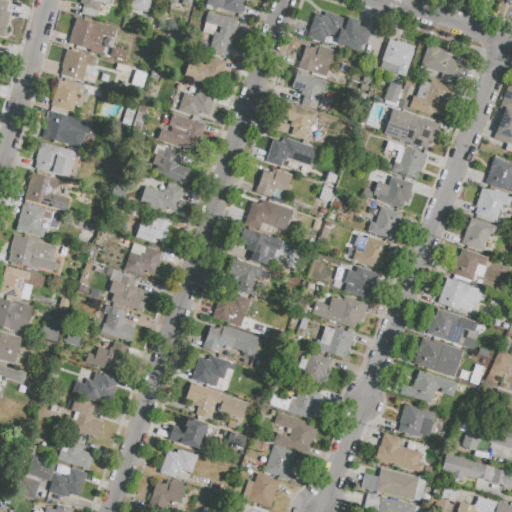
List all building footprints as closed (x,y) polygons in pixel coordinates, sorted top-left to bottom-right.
[(10,13),(4,38),(0,37),(0,0),(9,2),(6,12),(10,13)] [(79,4),(79,0),(112,0),(111,5),(100,2),(95,18),(81,14),(83,6),(79,4)] [(129,8),(131,0),(151,0),(148,13),(129,8)] [(257,18),(211,7),(210,11),(205,9),(205,6),(196,4),(197,0),(246,0),(245,7),(258,11),(257,18)] [(306,38),(314,14),(324,17),(326,12),(347,19),(347,18),(359,21),(357,26),(370,30),(365,45),(361,44),(359,51),(335,44),(337,38),(329,35),(328,38),(325,37),(323,44),(306,38)] [(208,13),(238,20),(231,46),(227,45),(225,54),(209,50),(213,35),(203,33),(208,13)] [(68,44),(75,19),(96,25),(96,24),(116,29),(113,39),(103,36),(100,46),(92,44),(90,50),(68,44)] [(379,69),(388,40),(396,42),(396,41),(414,47),(405,77),(379,69)] [(298,68),(305,47),(313,49),(314,45),(318,46),(319,46),(334,51),(325,78),(298,68)] [(459,79),(420,66),(427,45),(444,51),(443,54),(449,56),(448,59),(453,61),(455,58),(465,62),(459,79)] [(112,48),(126,52),(123,61),(109,57),(112,48)] [(66,50),(96,58),(94,67),(86,65),(82,81),(60,76),(66,50)] [(208,86),(188,80),(194,62),(205,65),(206,63),(209,64),(211,57),(227,62),(220,85),(209,82),(208,86)] [(131,85),(136,71),(147,74),(143,88),(131,85)] [(296,72),(326,83),(323,93),(321,92),(315,108),(302,104),(304,97),(301,95),(302,92),(291,88),(296,72)] [(73,113),(51,107),(58,80),(83,87),(84,85),(97,88),(95,97),(82,93),(81,97),(77,96),(73,113)] [(431,80),(453,88),(443,117),(432,113),(432,115),(409,108),(413,96),(415,97),(421,81),(430,84),(431,80)] [(500,108),(510,82),(511,82),(511,153),(504,150),(507,145),(493,139),(504,110),(500,108)] [(383,100),(388,86),(399,90),(399,92),(401,93),(397,105),(383,100)] [(198,117),(177,111),(183,93),(194,97),(195,94),(198,94),(200,88),(216,93),(208,117),(199,113),(198,117)] [(408,101),(405,110),(397,107),(400,99),(408,101)] [(149,103),(139,133),(131,130),(141,101),(149,103)] [(285,102),(316,113),(313,123),(311,122),(305,140),(291,135),(293,128),(290,126),(291,122),(280,118),(285,102)] [(123,118),(127,106),(136,108),(132,121),(123,118)] [(391,109),(440,125),(437,134),(434,133),(431,142),(428,141),(425,149),(383,135),(391,109)] [(79,148),(41,139),(48,112),(80,120),(78,128),(68,126),(68,128),(83,132),(79,148)] [(172,114),(204,125),(198,145),(190,143),(189,145),(188,145),(187,149),(183,148),(182,149),(158,141),(159,140),(162,129),(170,132),(172,127),(168,126),(172,114)] [(283,138),(315,148),(309,166),(286,159),(286,161),(283,160),(280,167),(266,162),(273,139),(282,142),(283,138)] [(40,143),(70,151),(67,159),(72,160),(68,178),(33,169),(40,143)] [(156,145),(179,153),(177,160),(181,161),(179,165),(191,169),(185,186),(160,178),(163,169),(152,165),(155,155),(153,154),(156,145)] [(390,172),(399,146),(426,155),(417,181),(413,180),(413,179),(396,173),(396,174),(390,172)] [(511,193),(485,184),(493,158),(511,164),(511,193)] [(71,181),(74,169),(80,170),(77,182),(71,181)] [(291,175),(283,200),(270,196),(270,198),(255,193),(263,170),(271,173),(273,170),(276,171),(276,170),(291,175)] [(325,181),(328,172),(334,174),(331,183),(325,181)] [(24,200),(31,173),(58,180),(55,191),(53,190),(52,195),(70,199),(66,212),(49,207),(50,204),(47,204),(47,205),(24,200)] [(401,209),(375,200),(376,197),(373,196),(379,176),(390,180),(391,177),(412,184),(410,192),(411,192),(407,203),(404,202),(401,209)] [(144,187),(162,192),(163,190),(165,190),(167,183),(183,188),(175,212),(166,209),(165,213),(138,205),(144,187)] [(319,199),(322,187),(331,189),(328,202),(319,199)] [(501,205),(496,222),(473,215),(476,207),(475,207),(481,188),(511,198),(509,207),(501,205)] [(123,202),(118,216),(108,213),(113,199),(123,202)] [(261,200),(291,210),(284,231),(261,223),(259,230),(244,225),(252,202),(260,205),(261,200)] [(22,204),(54,213),(47,239),(15,231),(22,204)] [(402,215),(393,241),(366,232),(370,222),(374,224),(380,207),(402,215)] [(135,238),(140,220),(152,224),(155,215),(172,221),(165,243),(155,240),(154,244),(135,238)] [(85,221),(82,228),(75,226),(78,218),(85,221)] [(470,218),(496,226),(493,236),(490,235),(488,240),(486,239),(483,251),(461,244),(466,227),(467,227),(470,218)] [(312,228),(315,219),(321,222),(319,230),(312,228)] [(86,222),(95,225),(93,231),(84,228),(86,222)] [(243,229),(282,241),(279,251),(276,250),(273,260),(269,258),(267,266),(250,261),(252,253),(245,251),(247,246),(239,243),(243,229)] [(96,245),(101,231),(113,235),(109,249),(96,245)] [(380,270),(351,261),(354,252),(361,254),(362,250),(353,247),(357,235),(366,239),(367,237),(389,244),(380,270)] [(14,236),(58,247),(53,263),(59,264),(58,271),(54,270),(53,273),(38,269),(37,272),(25,269),(26,267),(7,262),(14,236)] [(133,243),(161,253),(153,275),(125,266),(133,243)] [(59,255),(62,247),(67,248),(65,256),(59,255)] [(461,250),(487,258),(481,277),(474,274),(471,281),(470,281),(470,284),(453,278),(454,276),(452,275),(458,257),(459,258),(461,250)] [(233,260),(262,270),(259,279),(254,278),(251,287),(255,288),(252,296),(238,291),(240,285),(235,283),(233,289),(214,283),(216,275),(227,278),(233,260)] [(0,285),(5,267),(44,277),(41,289),(32,286),(28,301),(0,293),(0,285)] [(357,267),(378,274),(369,301),(343,292),(346,284),(343,283),(347,270),(355,273),(357,267)] [(142,312),(111,302),(113,294),(108,292),(112,280),(120,283),(122,276),(136,281),(134,287),(137,288),(135,294),(147,298),(142,312)] [(477,284),(480,277),(487,280),(484,287),(477,284)] [(448,279),(482,291),(478,304),(474,302),(470,312),(459,308),(459,311),(437,304),(445,280),(447,281),(448,279)] [(211,318),(219,295),(228,298),(230,293),(250,300),(244,319),(243,318),(240,328),(211,318)] [(354,329),(311,315),(315,302),(328,306),(331,297),(342,301),(344,296),(367,304),(364,313),(364,312),(360,324),(356,323),(354,329)] [(61,298),(69,300),(66,310),(58,307),(61,298)] [(25,333),(0,326),(0,299),(32,307),(25,333)] [(105,305),(125,311),(123,319),(126,320),(125,324),(135,328),(130,343),(100,333),(103,324),(105,324),(108,315),(103,313),(105,305)] [(309,316),(296,311),(298,305),(311,309),(309,316)] [(438,309),(464,318),(461,326),(464,327),(462,334),(461,334),(457,345),(426,334),(432,317),(435,318),(438,309)] [(46,323),(50,310),(56,312),(53,324),(46,323)] [(53,327),(57,311),(67,313),(63,329),(53,327)] [(309,317),(302,337),(296,334),(302,314),(309,317)] [(270,324),(286,330),(283,340),(266,335),(270,324)] [(219,325),(259,338),(253,356),(251,355),(251,357),(242,354),(242,352),(230,348),(230,350),(224,349),(225,346),(222,345),(221,348),(219,347),(217,354),(202,349),(210,326),(218,329),(219,325)] [(58,343),(41,339),(44,327),(61,332),(58,343)] [(354,335),(349,352),(348,351),(345,360),(319,351),(322,344),(320,343),(325,327),(332,330),(333,328),(354,335)] [(77,347),(65,343),(70,328),(82,332),(77,347)] [(0,332),(21,338),(14,365),(0,361),(0,332)] [(453,377),(413,364),(422,338),(462,352),(453,377)] [(114,343),(129,348),(122,370),(113,367),(112,372),(85,363),(88,354),(95,356),(98,348),(109,352),(110,348),(112,348),(114,343)] [(310,353),(331,361),(329,368),(330,368),(326,379),(322,378),(320,385),(294,376),(301,356),(308,359),(310,353)] [(190,380),(198,357),(207,361),(209,356),(229,362),(223,380),(212,376),(211,379),(209,379),(206,386),(190,380)] [(261,361),(272,365),(270,372),(258,368),(261,361)] [(477,372),(481,362),(486,364),(483,374),(477,372)] [(0,367),(5,369),(3,375),(9,376),(5,391),(0,390),(0,367)] [(418,371),(456,384),(452,397),(441,393),(437,406),(399,394),(402,385),(412,388),(418,371)] [(60,378),(58,386),(50,384),(53,375),(60,378)] [(119,380),(111,402),(102,400),(101,404),(81,397),(87,380),(97,383),(98,380),(101,381),(103,375),(119,380)] [(190,384),(220,394),(220,395),(247,404),(241,420),(218,412),(220,405),(215,403),(210,419),(195,414),(198,407),(190,405),(192,401),(185,399),(190,384)] [(312,420),(268,406),(274,388),(282,390),(280,398),(284,399),(289,384),(320,394),(312,420)] [(245,390),(258,395),(255,402),(242,397),(245,390)] [(511,394),(507,393),(502,411),(511,413),(511,394)] [(98,439),(68,429),(74,413),(66,410),(70,399),(93,407),(90,415),(94,417),(92,420),(103,424),(98,439)] [(406,405),(434,414),(432,421),(433,421),(428,437),(420,434),(419,438),(397,432),(400,422),(399,422),(401,414),(403,415),(406,405)] [(277,413),(317,427),(312,441),(311,440),(306,453),(273,442),(276,433),(284,436),(287,428),(273,424),(277,413)] [(511,449),(480,440),(479,443),(478,443),(475,451),(461,447),(470,414),(486,419),(485,423),(511,430),(511,449)] [(207,425),(199,449),(168,439),(172,425),(179,428),(183,417),(207,425)] [(88,471),(81,469),(81,468),(57,461),(60,450),(61,451),(64,442),(67,443),(70,434),(82,438),(80,445),(83,446),(82,451),(93,455),(88,471)] [(421,474),(374,460),(378,447),(380,447),(383,434),(400,438),(400,440),(408,442),(406,449),(420,453),(417,463),(424,464),(421,474)] [(243,448),(230,444),(233,435),(246,439),(243,448)] [(263,472),(272,445),(294,452),(290,466),(289,466),(288,470),(285,480),(263,472)] [(177,450),(197,456),(191,474),(181,470),(180,473),(177,472),(175,479),(159,473),(166,451),(175,454),(177,450)] [(446,455),(479,463),(478,464),(495,468),(494,469),(511,473),(511,489),(503,487),(489,483),(490,482),(476,479),(476,480),(463,477),(462,484),(450,481),(452,473),(442,470),(446,455)] [(87,474),(79,497),(69,494),(67,498),(48,492),(51,482),(25,473),(31,456),(55,464),(52,473),(65,478),(65,476),(59,474),(61,466),(70,469),(70,468),(87,474)] [(380,469),(418,479),(425,481),(420,501),(413,499),(413,501),(361,488),(364,475),(378,478),(380,469)] [(270,508),(248,501),(248,499),(242,497),(247,480),(254,482),(256,474),(279,482),(276,492),(274,491),(273,496),(274,496),(270,508)] [(199,477),(223,486),(221,491),(215,489),(214,490),(196,484),(199,477)] [(39,484),(34,500),(18,496),(23,479),(39,484)] [(145,511),(156,482),(164,485),(166,480),(186,487),(179,505),(170,501),(169,504),(167,503),(163,511),(145,511)] [(454,503),(440,499),(443,487),(458,491),(454,503)] [(367,495),(422,508),(420,511),(377,511),(378,511),(364,507),(367,495)] [(477,497),(511,505),(511,511),(457,511),(460,503),(474,507),(477,497)] [(236,511),(239,503),(252,507),(253,505),(269,511),(268,511),(236,511)]
